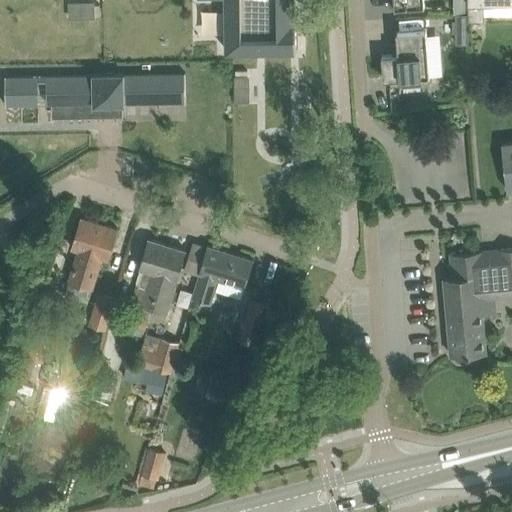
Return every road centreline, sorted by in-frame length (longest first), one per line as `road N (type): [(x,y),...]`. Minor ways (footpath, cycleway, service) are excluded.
road 1 (residential): [(0,226),(70,181),(313,259)]
road 2 (tertiary): [(267,511),(511,444)]
road 3 (residential): [(430,165),(366,123),(357,0)]
